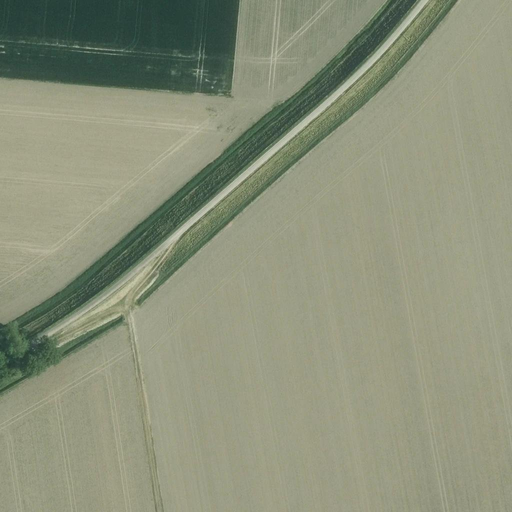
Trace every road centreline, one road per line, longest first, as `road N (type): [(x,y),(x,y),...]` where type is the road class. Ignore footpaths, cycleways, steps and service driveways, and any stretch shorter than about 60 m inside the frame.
road 1 (unclassified): [(0,364),(107,295),(371,75),(439,0)]
road 2 (track): [(128,313),(157,511)]
road 3 (track): [(32,346),(128,313),(127,297),(166,245)]
